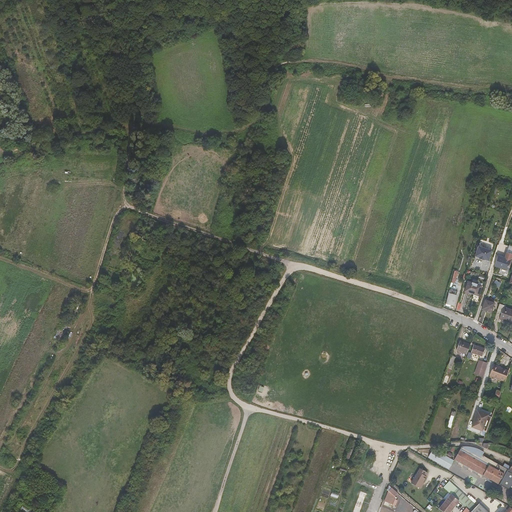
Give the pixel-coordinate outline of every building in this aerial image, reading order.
[(491,249),(477,246),(474,256),(478,257),(478,258),(483,259),(483,258),(488,260),(491,249)] [(510,260),(497,256),(494,266),(506,270),(510,260)] [(467,281),(464,291),(473,295),(474,292),(479,293),(481,286),(467,281)] [(456,296),(449,294),(446,304),(454,306),(456,296)] [(494,304),(485,300),(481,310),(491,313),(494,304)] [(504,305),(499,304),(497,311),(501,313),(499,319),(510,323),(511,318),(511,310),(503,308),(504,305)] [(461,338),(457,347),(468,351),(471,342),(461,338)] [(474,344),(471,351),(482,356),(485,348),(474,344)] [(475,374),(483,376),(487,364),(479,361),(475,374)] [(505,382),(509,371),(493,365),(489,376),(505,382)] [(478,413),(475,420),(489,425),(491,418),(488,417),(478,413)] [(489,425),(475,420),(472,428),(482,432),(483,432),(486,433),(489,425)] [(511,472),(508,471),(508,470),(502,467),(490,460),(482,456),(477,453),(478,450),(476,449),(473,449),(469,448),(466,448),(462,449),(455,461),(499,486),(503,488),(504,487),(511,491),(511,472)] [(449,470),(453,461),(434,450),(428,459),(449,470)] [(428,474),(420,469),(412,484),(421,490),(423,486),(423,485),(424,483),(427,478),(426,477),(428,474)] [(484,511),(478,505),(475,509),(448,484),(444,488),(451,495),(452,494),(459,501),(466,508),(469,511),(470,511),(484,511)] [(392,489),(389,486),(387,490),(389,491),(385,501),(395,506),(397,501),(396,501),(398,499),(396,498),(397,494),(392,489)] [(451,495),(450,496),(439,509),(442,511),(450,511),(459,501),(452,494),(451,495)]
